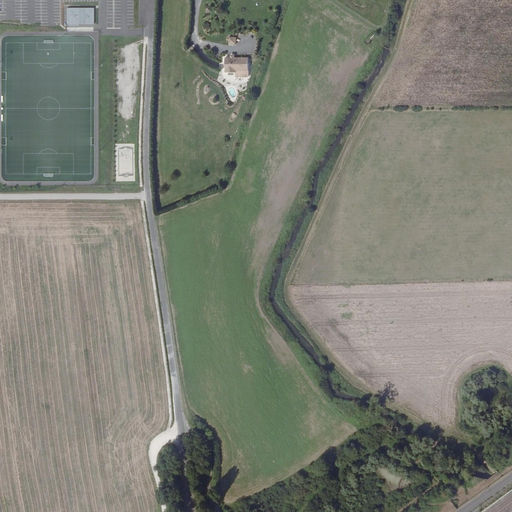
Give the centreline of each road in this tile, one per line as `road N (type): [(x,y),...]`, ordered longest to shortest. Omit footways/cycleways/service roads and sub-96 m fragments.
road 1 (track): [(409,0),(394,52),(291,272),(288,298),(358,386),(469,447),(511,483)]
road 2 (unclassified): [(147,197),(190,511)]
road 3 (track): [(163,511),(151,453),(179,426),(196,431),(211,450),(218,511)]
road 4 (unclassified): [(152,0),(147,197)]
road 5 (track): [(304,511),(362,459),(374,453),(412,464),(443,436)]
road 6 (unclassified): [(147,197),(0,195)]
road 7 (track): [(511,377),(493,366),(462,381),(456,392),(469,447)]
